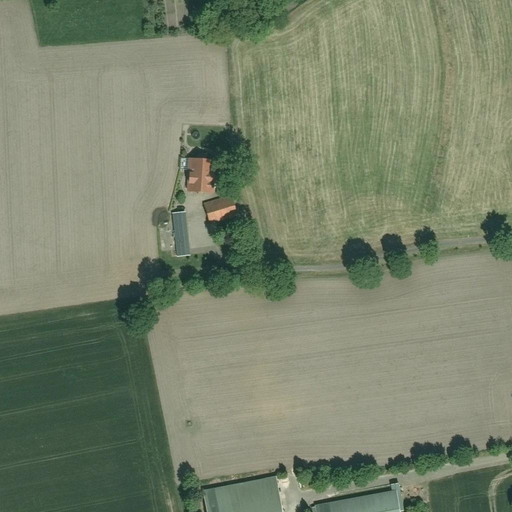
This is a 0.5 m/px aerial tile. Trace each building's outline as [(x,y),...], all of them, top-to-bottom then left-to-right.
[(183,161),(183,193),(209,193),(209,161),(183,161)] [(204,208),(210,226),(235,218),(230,200),(204,208)] [(171,215),(174,258),(187,257),(184,214),(171,215)] [(201,491),(205,511),(281,511),(276,478),(201,491)] [(401,511),(398,492),(314,507),(315,511),(401,511)]
